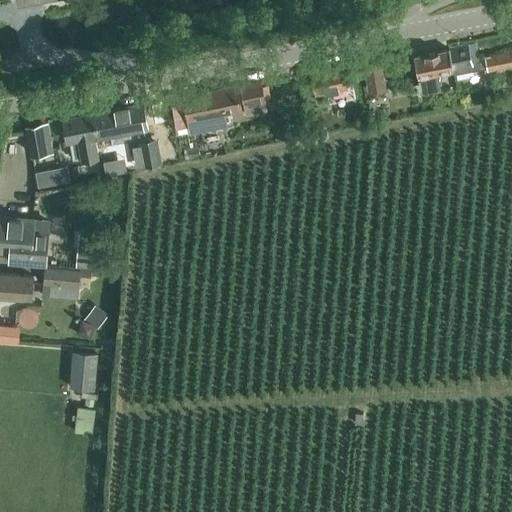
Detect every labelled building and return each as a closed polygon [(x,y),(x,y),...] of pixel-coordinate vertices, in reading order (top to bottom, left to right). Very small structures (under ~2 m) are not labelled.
[(449,48),(453,68),(454,68),(456,79),(474,75),(473,70),(487,68),(488,71),(511,66),(511,50),(484,56),(485,60),(481,61),(477,42),(449,48)] [(449,48),(415,55),(422,92),(442,88),(439,71),(453,68),(449,48)] [(387,86),(382,62),(365,65),(369,89),(387,86)] [(316,92),(328,90),(329,98),(330,97),(331,102),(350,98),(350,99),(357,98),(354,83),(348,84),(344,64),(312,71),(316,92)] [(261,82),(240,87),(246,116),(267,111),(261,82)] [(185,99),(186,104),(191,130),(192,133),(226,126),(224,112),(240,109),(235,85),(199,93),(200,96),(185,99)] [(123,106),(93,112),(95,121),(96,126),(98,136),(128,130),(148,126),(144,103),(123,106)] [(186,104),(172,107),(177,133),(191,130),(186,104)] [(93,112),(63,118),(67,142),(71,141),(74,157),(81,157),(83,156),(84,159),(100,155),(97,139),(96,136),(98,136),(96,126),(95,121),(93,112)] [(47,121),(25,125),(30,152),(52,148),(47,121)] [(157,138),(131,144),(137,169),(163,163),(157,138)] [(198,147),(184,149),(185,159),(200,157),(198,147)] [(125,157),(104,160),(106,174),(127,170),(125,157)] [(68,166),(36,172),(38,187),(70,181),(68,166)] [(0,216),(0,248),(11,249),(10,261),(45,264),(49,220),(0,216)] [(80,234),(79,249),(106,252),(109,252),(110,236),(80,234)] [(91,277),(91,275),(118,277),(119,270),(107,269),(109,252),(106,252),(79,249),(77,270),(79,270),(79,276),(91,277)] [(44,282),(43,296),(77,298),(78,285),(79,276),(79,270),(77,270),(45,267),(44,282)] [(0,272),(0,295),(31,298),(33,275),(0,272)] [(94,303),(83,317),(95,326),(98,328),(108,314),(94,303)] [(95,326),(81,321),(77,334),(91,339),(95,326)] [(0,340),(19,342),(20,325),(0,323),(0,340)] [(74,350),(70,385),(96,388),(99,352),(74,350)] [(86,397),(85,406),(93,407),(94,399),(86,397)] [(79,407),(75,431),(92,433),(96,409),(79,407)]
